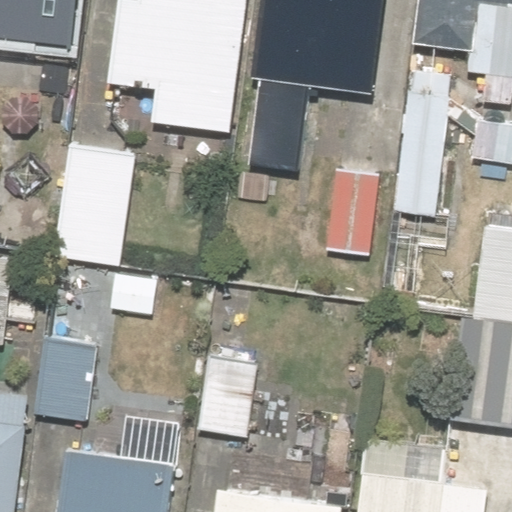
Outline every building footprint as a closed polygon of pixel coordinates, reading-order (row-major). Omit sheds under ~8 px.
[(83,0),(0,0),(0,43),(77,53),(83,0)] [(141,0),(140,8),(122,6),(112,92),(161,98),(157,125),(237,134),(252,0),(141,0)] [(383,103),(394,0),(262,0),(243,172),(303,178),(313,95),(383,103)] [(511,0),(422,0),(418,51),(470,56),(468,76),(487,78),(483,111),(511,113),(511,0)] [(455,73),(409,68),(394,215),(439,220),(455,73)] [(511,121),(476,118),(471,164),(511,167),(511,121)] [(136,152),(69,145),(56,260),(123,268),(136,152)] [(332,269),(362,273),(364,257),(378,259),(388,172),(336,166),(331,211),(319,210),(315,251),(334,253),(332,269)] [(474,324),(455,323),(444,429),(511,436),(511,229),(484,226),(474,324)] [(99,334),(47,327),(35,419),(87,426),(99,334)] [(259,355),(211,349),(201,435),(249,440),(259,355)] [(19,511),(31,405),(0,401),(0,511),(19,511)] [(175,511),(181,478),(65,460),(56,511),(175,511)] [(489,511),(492,490),(354,475),(350,508),(350,511),(489,511)] [(350,511),(350,508),(217,495),(215,511),(350,511)]
